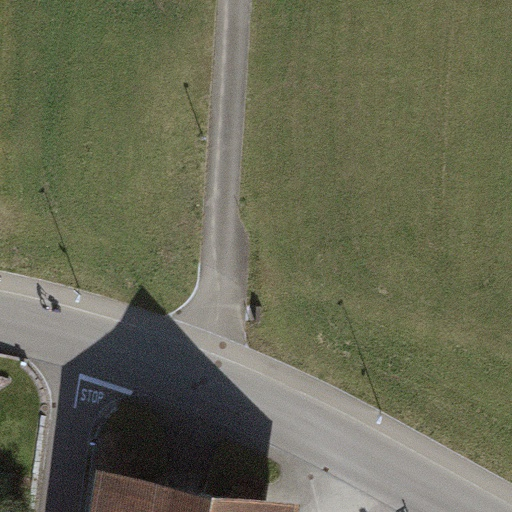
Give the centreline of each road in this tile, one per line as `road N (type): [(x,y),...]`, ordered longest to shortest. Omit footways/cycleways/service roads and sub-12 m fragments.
road 1 (residential): [(228,0),(219,267),(197,379)]
road 2 (residential): [(465,511),(366,455),(197,379)]
road 3 (residential): [(83,340),(58,511)]
road 4 (residential): [(197,379),(83,340)]
